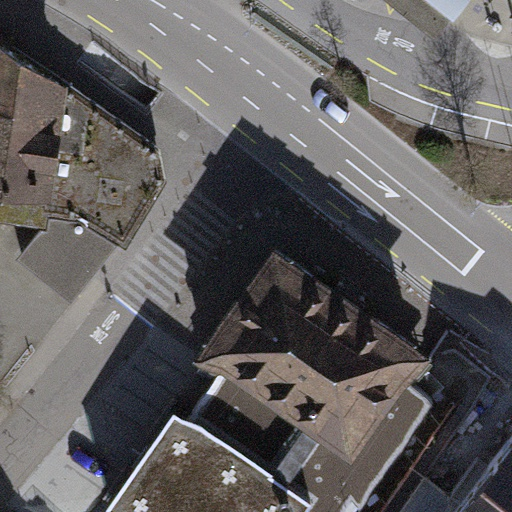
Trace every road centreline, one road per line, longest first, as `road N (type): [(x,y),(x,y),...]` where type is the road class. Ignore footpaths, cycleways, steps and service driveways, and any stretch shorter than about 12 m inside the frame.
road 1 (residential): [(286,120),(0,458)]
road 2 (primary): [(286,120),(511,302)]
road 3 (primary): [(114,0),(286,120)]
